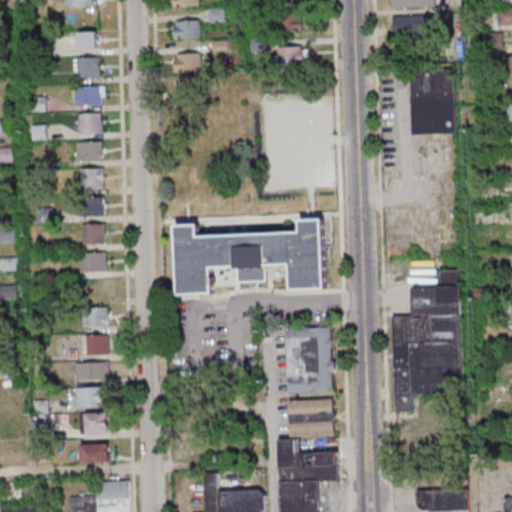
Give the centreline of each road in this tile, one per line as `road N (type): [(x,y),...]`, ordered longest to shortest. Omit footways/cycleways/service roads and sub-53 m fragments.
road 1 (residential): [(156,511),(139,0)]
road 2 (tertiary): [(368,511),(351,0)]
